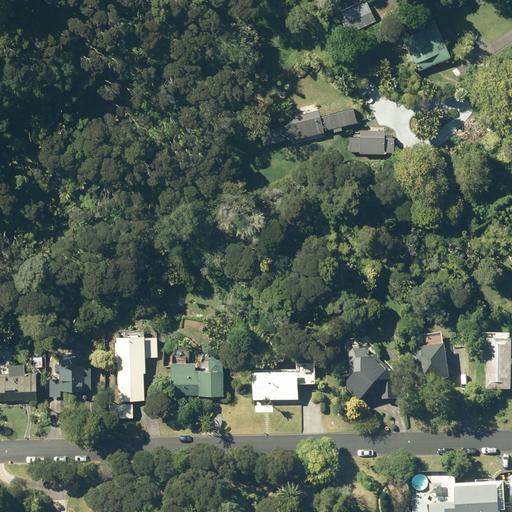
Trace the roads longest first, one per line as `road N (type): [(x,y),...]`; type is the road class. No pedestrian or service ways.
road 1 (residential): [(511,443),(0,450)]
road 2 (unknown): [(511,12),(369,107)]
